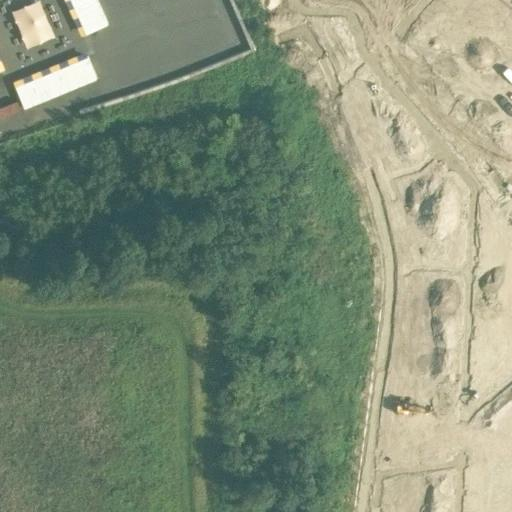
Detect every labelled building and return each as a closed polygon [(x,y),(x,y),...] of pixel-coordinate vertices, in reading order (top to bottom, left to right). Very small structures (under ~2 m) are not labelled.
[(432,0),(417,21),(442,41),(439,44),(491,84),(511,56),(511,30),(471,0),(432,0)] [(398,161),(367,83),(334,96),(365,174),(398,161)] [(403,247),(448,234),(435,186),(389,199),(395,220),(391,221),(394,230),(398,229),(403,247)] [(392,274),(388,371),(449,358),(452,275),(392,274)] [(373,511),(447,511),(449,500),(439,501),(443,467),(384,477),(379,511),(373,511)]
